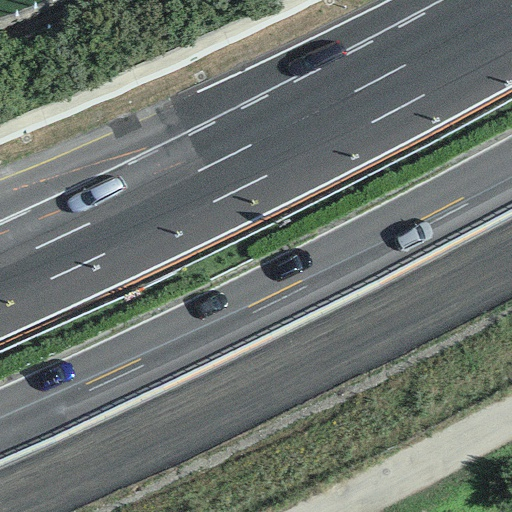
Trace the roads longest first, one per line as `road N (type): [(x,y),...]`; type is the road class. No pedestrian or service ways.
road 1 (motorway): [(0,451),(511,204)]
road 2 (motorway): [(511,23),(180,198)]
road 3 (motorway): [(180,198),(0,282)]
road 4 (motorway): [(180,198),(0,248)]
